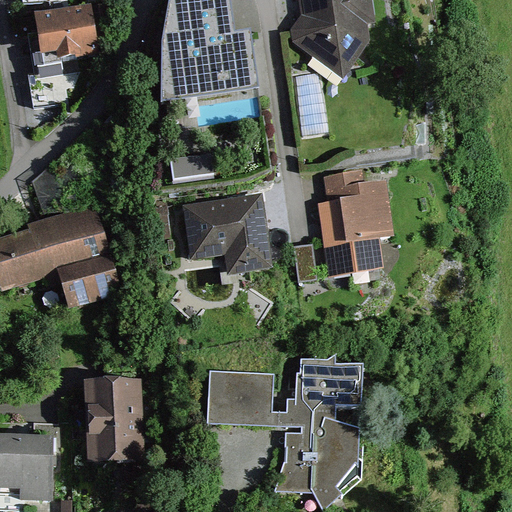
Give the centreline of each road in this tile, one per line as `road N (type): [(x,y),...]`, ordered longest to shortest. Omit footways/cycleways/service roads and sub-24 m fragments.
road 1 (residential): [(0,198),(94,112),(123,70),(148,0)]
road 2 (residential): [(264,0),(301,235)]
